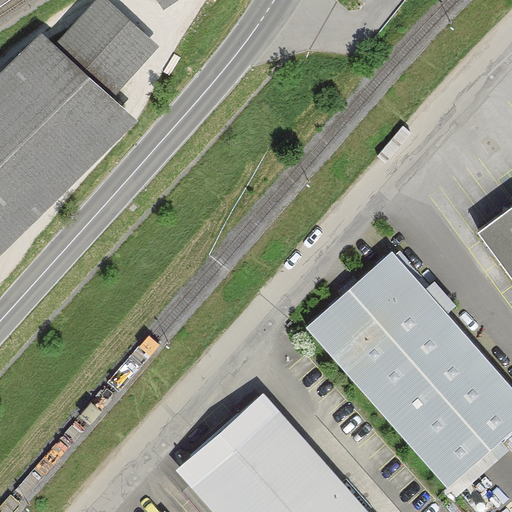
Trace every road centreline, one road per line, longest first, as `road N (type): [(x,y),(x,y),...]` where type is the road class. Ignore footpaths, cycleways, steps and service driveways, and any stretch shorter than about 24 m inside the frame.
road 1 (unclassified): [(87,511),(511,38)]
road 2 (primary): [(0,320),(195,108),(277,0)]
